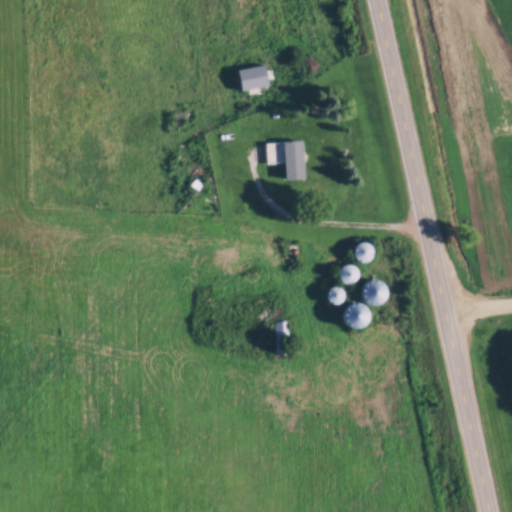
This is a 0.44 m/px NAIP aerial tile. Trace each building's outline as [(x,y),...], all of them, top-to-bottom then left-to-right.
[(265,162),(284,161),(285,179),(304,178),(303,140),(265,141),(265,162)] [(371,261),(372,243),(357,242),(356,259),(371,261)] [(349,264),(339,270),(345,282),(355,276),(349,264)] [(365,291),(373,302),(383,294),(375,284),(365,291)] [(361,309),(351,309),(351,323),(361,323),(361,309)] [(287,353),(287,319),(274,319),(274,353),(287,353)]
